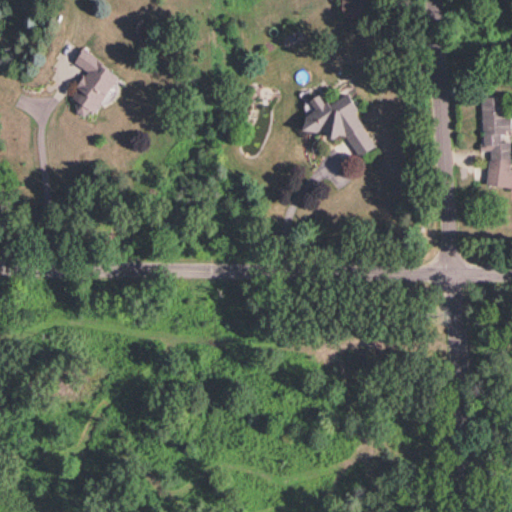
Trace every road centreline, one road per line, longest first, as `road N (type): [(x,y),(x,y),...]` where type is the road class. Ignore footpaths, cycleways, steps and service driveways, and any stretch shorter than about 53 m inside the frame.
road 1 (residential): [(474,511),(439,0)]
road 2 (residential): [(0,262),(511,271)]
